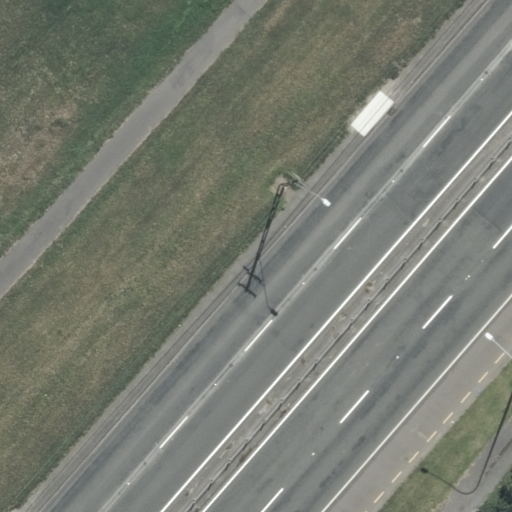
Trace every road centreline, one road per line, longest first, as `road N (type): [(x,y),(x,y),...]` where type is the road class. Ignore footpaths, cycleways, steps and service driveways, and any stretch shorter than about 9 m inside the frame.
road 1 (secondary): [(104,511),(511,49)]
road 2 (secondary): [(511,253),(277,511)]
